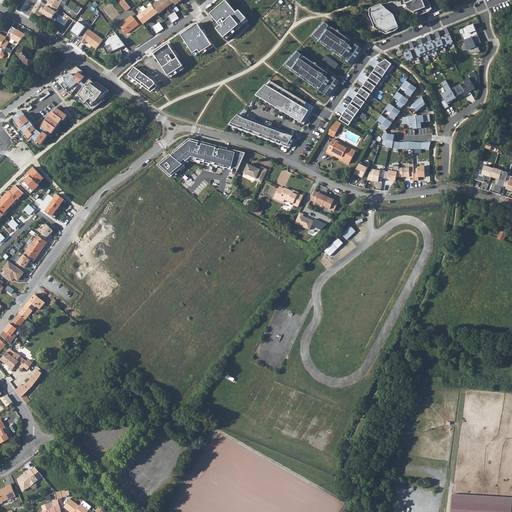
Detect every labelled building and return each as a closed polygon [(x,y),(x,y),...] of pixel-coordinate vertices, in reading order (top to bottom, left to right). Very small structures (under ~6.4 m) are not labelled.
[(46,0),(58,9),(63,0),(46,0)] [(118,0),(121,3),(121,4),(127,11),(131,8),(124,0),(118,0)] [(166,8),(161,0),(153,6),(158,12),(159,13),(166,8)] [(226,0),(210,14),(220,26),(217,29),(227,41),(249,21),(239,10),(237,12),(226,0)] [(404,0),(408,9),(420,15),(426,13),(425,10),(431,8),(428,0),(404,0)] [(370,14),(375,28),(387,34),(395,30),(399,27),(397,23),(395,24),(394,20),(395,19),(393,14),(381,4),(371,8),(370,14)] [(153,5),(145,11),(151,18),(158,12),(153,6),(153,5)] [(151,18),(145,11),(138,17),(143,24),(151,18)] [(120,25),(126,34),(139,24),(132,16),(120,25)] [(363,49),(325,22),(311,36),(351,65),(363,49)] [(198,23),(181,35),(195,56),(200,53),(201,55),(213,47),(198,23)] [(474,23),(462,28),(464,33),(462,34),(464,40),(478,34),(474,23)] [(89,29),(81,41),(84,44),(86,42),(97,49),(104,39),(89,29)] [(0,47),(1,46),(5,48),(9,41),(4,39),(5,37),(0,34),(0,47)] [(450,34),(404,52),(405,56),(409,61),(454,43),(450,34)] [(478,34),(464,40),(470,54),(471,53),(476,53),(480,51),(478,45),(477,46),(476,44),(481,42),(478,34)] [(104,47),(108,54),(121,48),(121,49),(127,47),(117,35),(110,38),(106,43),(107,46),(104,47)] [(185,68),(168,44),(154,54),(170,79),(185,68)] [(16,53),(27,66),(34,60),(23,47),(16,53)] [(340,81),(297,51),(284,65),(329,97),(340,81)] [(339,64),(326,55),(322,60),(335,69),(339,64)] [(342,115),(339,119),(348,125),(392,64),(386,59),(382,62),(376,70),(375,69),(372,72),(374,74),(371,77),(370,76),(367,80),(368,81),(366,85),(364,84),(361,88),(363,89),(360,93),(359,92),(356,96),(357,97),(355,100),(353,99),(350,103),(352,104),(349,108),(348,107),(345,111),(346,112),(344,116),(342,115)] [(76,67),(58,81),(66,92),(70,95),(84,76),(81,74),(83,71),(76,67)] [(153,81),(135,67),(128,76),(151,92),(157,87),(153,81)] [(471,76),(464,80),(464,81),(466,84),(470,91),(475,87),(475,86),(478,84),(477,75),(475,71),(469,74),(471,76)] [(95,83),(90,80),(79,95),(85,103),(87,102),(93,109),(103,101),(102,100),(108,90),(96,81),(95,83)] [(406,80),(402,85),(407,90),(405,93),(411,97),(413,93),(417,88),(406,80)] [(266,84),(256,95),(304,124),(312,112),(304,107),(307,102),(271,81),(268,85),(266,84)] [(464,81),(451,89),(456,96),(462,93),(461,91),(464,90),(462,87),(466,84),(464,81)] [(445,99),(441,101),(445,108),(449,106),(448,104),(452,101),(451,100),(456,97),(456,96),(451,89),(448,83),(444,86),(447,91),(442,94),(445,99)] [(398,92),(394,97),(399,101),(397,104),(402,108),(405,105),(409,99),(398,92)] [(422,97),(408,108),(413,114),(425,104),(422,97)] [(389,103),(385,109),(391,113),(389,116),(394,120),(396,117),(400,111),(389,103)] [(23,113),(14,120),(28,138),(30,137),(41,145),(48,135),(45,133),(47,130),(51,133),(62,119),(64,120),(67,115),(58,108),(55,112),(54,110),(39,129),(40,130),(39,132),(36,130),(23,113)] [(239,114),(236,117),(292,138),(293,135),(239,114)] [(429,114),(402,117),(403,124),(412,123),(413,128),(421,128),(421,122),(430,121),(429,114)] [(392,123),(381,115),(377,121),(383,124),(381,128),(385,131),(388,128),(392,123)] [(236,117),(228,125),(290,148),(295,139),(292,138),(236,117)] [(332,128),(338,131),(342,124),(337,121),(332,128)] [(327,134),(334,137),(337,131),(331,128),(327,134)] [(388,133),(384,134),(383,139),(387,139),(386,146),(393,147),(394,141),(395,134),(388,133)] [(167,157),(157,165),(171,177),(185,166),(183,164),(190,158),(226,168),(238,171),(246,153),(234,150),(234,152),(230,151),(228,151),(228,149),(221,147),(217,146),(203,142),(202,144),(199,143),(199,141),(192,139),(184,146),(182,144),(173,152),(174,152),(171,155),(170,154),(167,157)] [(328,150),(338,156),(337,158),(349,164),(356,151),(334,139),(328,150)] [(360,161),(353,174),(357,176),(358,175),(362,177),(368,165),(360,161)] [(267,174),(269,169),(263,166),(262,169),(250,163),(246,172),(258,178),(257,180),(263,183),(264,181),(267,174)] [(409,167),(398,168),(398,177),(409,177),(409,181),(414,181),(414,180),(413,168),(413,164),(409,164),(409,167)] [(493,169),(483,165),(480,174),(485,176),(484,180),(489,181),(490,177),(493,169)] [(418,168),(413,168),(414,180),(418,180),(418,177),(425,177),(424,166),(418,166),(418,168)] [(30,177),(25,182),(35,191),(40,186),(38,185),(45,178),(34,168),(28,174),(30,177)] [(493,168),(493,169),(490,177),(499,179),(497,185),(503,187),(503,186),(505,180),(504,180),(506,172),(493,168)] [(380,171),(371,169),(367,180),(378,182),(379,177),(383,178),(384,171),(384,170),(380,169),(380,171)] [(388,172),(384,171),(383,178),(383,179),(395,181),(397,172),(388,170),(388,172)] [(510,179),(506,178),(505,180),(503,186),(507,188),(506,189),(511,191),(511,177),(510,179)] [(0,220),(4,216),(3,215),(17,199),(18,200),(24,194),(16,186),(10,192),(9,191),(0,201),(0,220)] [(279,188),(274,198),(283,202),(285,199),(294,204),(293,205),(298,207),(304,195),(298,193),(297,194),(292,192),(293,191),(285,188),(284,189),(284,190),(279,188)] [(323,194),(315,191),(311,200),(334,210),(338,201),(330,198),(331,197),(323,193),(323,194)] [(65,200),(57,195),(46,211),(53,216),(65,200)] [(304,213),(300,211),(295,222),(310,229),(314,220),(304,215),(304,213)] [(47,224),(41,230),(47,237),(53,231),(47,224)] [(350,226),(340,235),(346,241),(355,231),(350,226)] [(497,238),(503,241),(507,233),(501,230),(497,238)] [(24,254),(33,261),(46,242),(37,236),(24,254)] [(343,243),(338,238),(324,251),(329,256),(343,243)] [(33,261),(23,254),(17,262),(24,268),(28,263),(30,264),(33,261)] [(23,272),(8,261),(2,270),(6,272),(3,276),(11,281),(13,277),(18,280),(23,272)] [(0,336),(10,344),(20,332),(19,332),(21,329),(19,327),(25,320),(36,306),(40,309),(45,303),(35,294),(30,300),(22,311),(11,324),(10,324),(0,336)] [(10,348),(7,352),(13,357),(16,353),(10,348)] [(1,360),(13,369),(17,365),(19,362),(17,361),(21,357),(16,353),(13,357),(7,352),(1,359),(1,360)] [(17,361),(19,362),(23,366),(27,362),(21,357),(17,361)] [(25,367),(28,370),(32,365),(28,362),(27,361),(27,362),(23,366),(25,367)] [(21,385),(16,391),(17,392),(26,404),(30,402),(29,400),(25,394),(33,386),(42,373),(38,370),(31,380),(30,382),(29,381),(23,387),(21,385)] [(7,395),(1,400),(6,406),(13,402),(7,395)] [(0,418),(0,443),(0,444),(10,439),(7,434),(6,434),(4,430),(6,429),(0,418)] [(6,429),(4,430),(6,434),(7,434),(10,439),(12,437),(7,428),(6,429)] [(414,466),(417,454),(409,452),(407,465),(414,466)] [(43,474),(36,466),(32,469),(31,468),(19,479),(23,490),(28,487),(31,485),(32,482),(36,480),(38,479),(41,477),(40,476),(43,474)] [(0,503),(4,502),(3,501),(16,496),(11,483),(7,485),(7,487),(5,488),(4,488),(0,489),(0,503)] [(57,491),(59,499),(63,498),(62,497),(67,496),(67,495),(70,495),(69,490),(66,491),(66,490),(57,491)] [(452,511),(511,511),(511,498),(454,495),(452,511)] [(92,506),(85,500),(82,504),(82,503),(80,505),(71,498),(64,506),(72,511),(75,511),(87,511),(90,509),(89,509),(92,506)] [(44,510),(38,511),(61,511),(59,500),(54,502),(53,500),(42,505),(44,510)]
